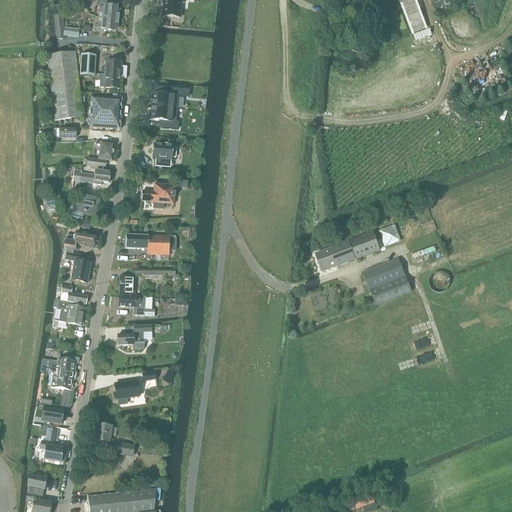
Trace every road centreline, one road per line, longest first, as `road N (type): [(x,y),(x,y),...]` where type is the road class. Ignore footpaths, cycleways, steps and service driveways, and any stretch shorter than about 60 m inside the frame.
road 1 (residential): [(63,511),(124,159),(142,0)]
road 2 (residential): [(189,511),(251,0)]
road 3 (track): [(474,52),(452,60),(427,109),(369,121),(298,115),(285,94),(283,0)]
road 4 (track): [(403,249),(446,361)]
